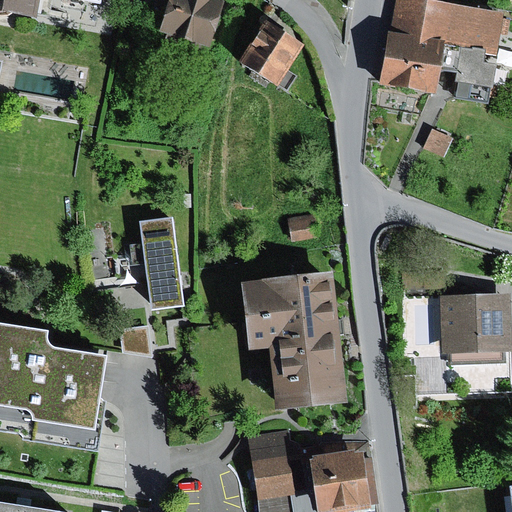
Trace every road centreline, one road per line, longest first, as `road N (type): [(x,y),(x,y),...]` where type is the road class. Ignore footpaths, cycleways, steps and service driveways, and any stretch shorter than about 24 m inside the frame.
road 1 (residential): [(392,511),(357,205)]
road 2 (unclassified): [(511,245),(357,205)]
